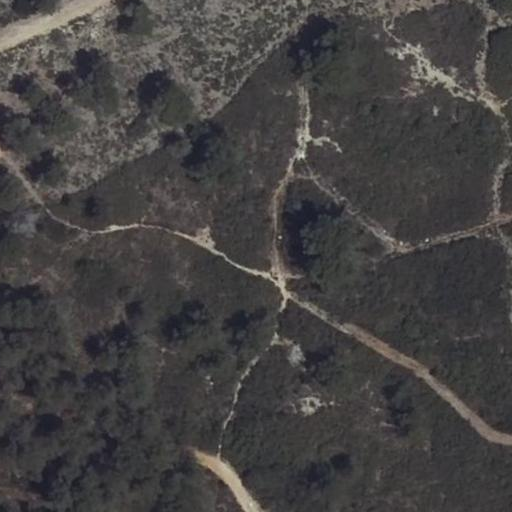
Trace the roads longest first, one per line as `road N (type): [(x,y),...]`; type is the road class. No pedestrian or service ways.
road 1 (track): [(81,511),(96,486),(135,462),(195,458),(223,466),(257,511)]
road 2 (track): [(0,393),(147,429),(195,458)]
